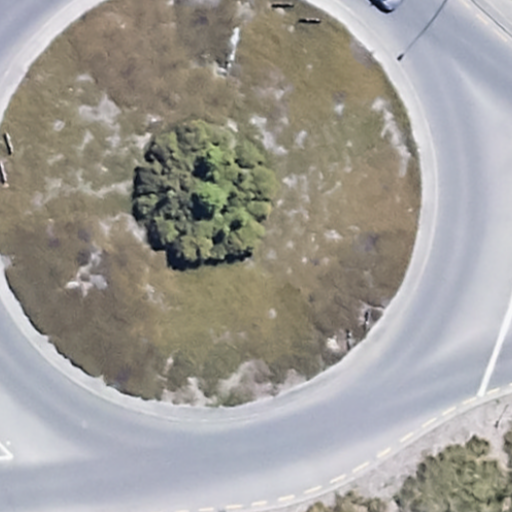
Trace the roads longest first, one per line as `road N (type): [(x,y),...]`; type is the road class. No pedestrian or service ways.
road 1 (trunk): [(449,44),(482,121),(491,204),(474,286),(433,359)]
road 2 (trunk): [(433,359),(354,430),(254,465),(148,461)]
road 3 (trunk): [(148,461),(73,432),(0,368)]
road 4 (trunk): [(148,461),(0,489)]
